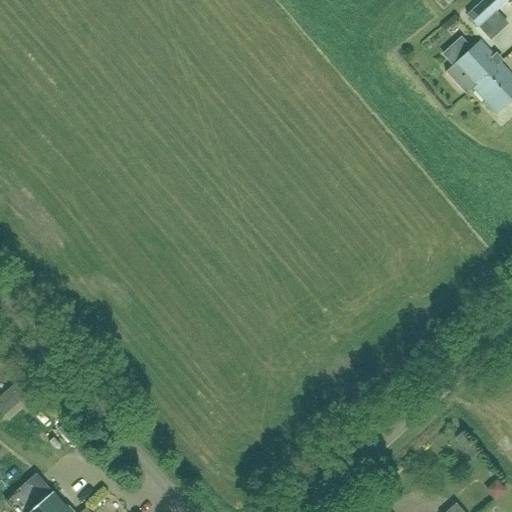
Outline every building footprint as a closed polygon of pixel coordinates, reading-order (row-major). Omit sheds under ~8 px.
[(481,0),(466,14),(477,26),(495,9),(487,0),(481,0)] [(491,40),(511,24),(499,11),(480,27),(491,40)] [(453,66),(445,73),(465,95),(473,88),(499,62),(479,39),(451,64),(453,66)] [(511,75),(499,62),(473,88),(496,113),(511,97),(511,75)] [(0,368),(9,360),(0,350),(0,368)] [(23,378),(0,397),(0,412),(6,419),(36,393),(23,378)] [(511,427),(503,437),(511,445),(511,427)] [(69,511),(66,507),(64,509),(35,474),(4,501),(12,511),(69,511)]
